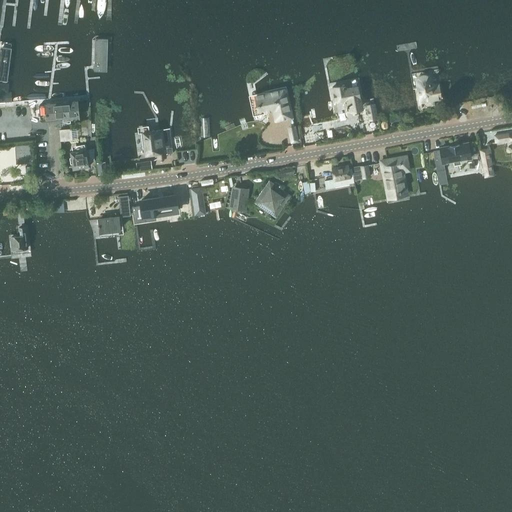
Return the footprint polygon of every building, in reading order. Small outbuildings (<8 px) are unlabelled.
[(108,40),(95,40),(95,72),(107,73),(108,40)] [(13,43),(0,41),(0,82),(8,83),(13,43)] [(431,86),(431,84),(432,84),(431,82),(432,82),(431,79),(429,77),(428,76),(426,76),(424,76),(422,77),(419,79),(419,80),(419,82),(421,98),(420,98),(420,102),(442,99),(439,85),(431,86)] [(345,84),(333,87),(335,101),(344,100),(347,116),(358,114),(357,107),(362,106),(358,86),(346,89),(345,84)] [(291,117),(285,90),(257,96),(260,112),(279,108),(282,119),(291,117)] [(79,117),(78,100),(45,103),(45,105),(40,105),(41,119),(70,116),(70,118),(79,117)] [(369,119),(377,118),(375,104),(367,105),(369,119)] [(292,142),(295,141),(299,140),(298,139),(296,127),(290,129),(290,131),(292,142)] [(72,129),(61,129),(61,140),(73,139),(72,129)] [(157,131),(144,133),(145,138),(147,155),(158,153),(158,155),(174,153),(173,151),(170,129),(159,131),(157,131)] [(511,132),(510,132),(497,135),(498,140),(511,138),(511,137),(511,132)] [(437,169),(437,171),(440,183),(447,182),(446,175),(444,168),(443,162),(471,157),(469,143),(467,143),(462,144),(440,148),(440,150),(434,151),(436,163),(437,169)] [(86,150),(74,152),(72,152),(74,168),(90,165),(90,161),(94,161),(94,148),(88,149),(86,150)] [(490,160),(488,148),(481,149),(483,161),(482,161),(485,177),(496,175),(493,159),(490,160)] [(404,171),(410,170),(407,156),(382,161),(384,171),(385,171),(390,197),(408,194),(404,171)] [(369,164),(352,167),(355,180),(371,177),(369,164)] [(334,179),(325,181),(326,188),(336,187),(349,184),(354,183),(354,176),(352,168),(349,168),(349,166),(332,169),(334,179)] [(280,179),(295,176),(294,168),(278,171),(280,179)] [(246,189),(234,187),(232,207),(243,209),(246,189)] [(271,211),(279,209),(285,200),(284,194),(275,187),(268,188),(262,198),(263,204),(271,211)] [(206,213),(202,188),(193,189),(194,202),(195,201),(197,208),(200,207),(201,214),(206,213)] [(153,199),(142,200),(142,205),(132,206),(135,223),(146,222),(145,217),(166,214),(165,213),(177,212),(175,196),(164,197),(163,195),(159,196),(153,197),(153,199)] [(122,215),(131,215),(129,196),(120,197),(122,215)] [(120,215),(98,217),(100,233),(121,230),(120,215)] [(14,249),(28,248),(27,242),(28,242),(26,227),(19,228),(20,236),(12,237),(14,249)]
